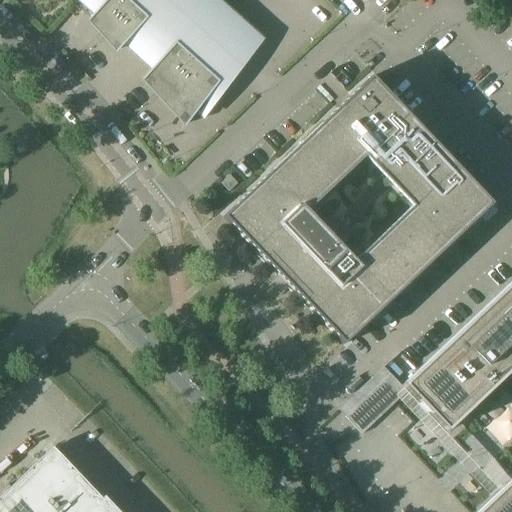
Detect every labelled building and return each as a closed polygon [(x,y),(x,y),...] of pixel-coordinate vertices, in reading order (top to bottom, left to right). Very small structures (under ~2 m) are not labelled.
[(90,18),(104,33),(133,0),(89,0),(99,9),(90,18)] [(119,50),(131,37),(144,49),(187,0),(133,0),(104,33),(119,50)] [(145,77),(159,93),(229,15),(212,0),(187,0),(144,49),(158,62),(145,77)] [(229,15),(159,93),(188,124),(216,86),(218,88),(260,42),(229,15)] [(492,205),(455,166),(407,116),(408,116),(371,77),(223,218),(259,256),(265,251),(283,271),(279,275),(289,286),(293,282),(312,301),(307,306),(343,345),(492,205)] [(229,192),(238,184),(230,175),(221,183),(229,192)] [(511,480),(478,511),(511,511),(511,282),(402,386),(445,432),(511,368),(511,480)] [(113,511),(52,447),(0,497),(0,511),(113,511)]
